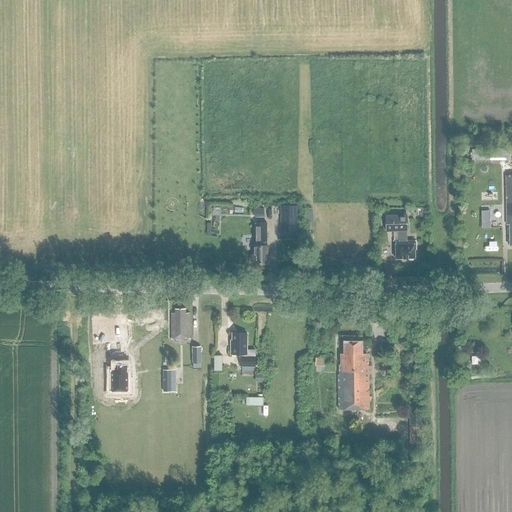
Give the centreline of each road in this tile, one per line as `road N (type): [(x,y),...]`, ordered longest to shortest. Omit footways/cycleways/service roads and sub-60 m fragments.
road 1 (tertiary): [(0,287),(511,287)]
road 2 (track): [(74,511),(75,288)]
